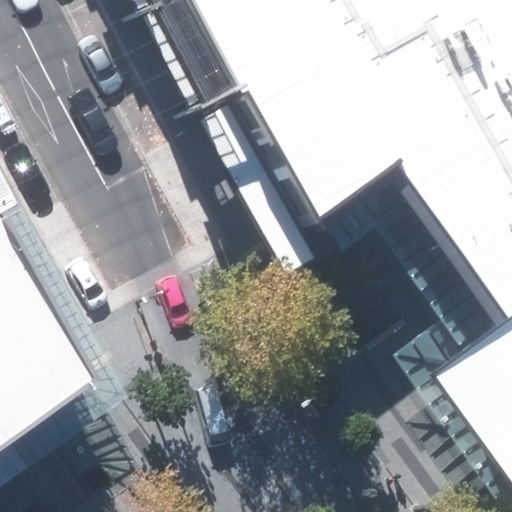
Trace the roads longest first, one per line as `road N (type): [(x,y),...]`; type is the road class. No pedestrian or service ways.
road 1 (unclassified): [(175,332),(0,5)]
road 2 (residential): [(175,332),(239,511)]
